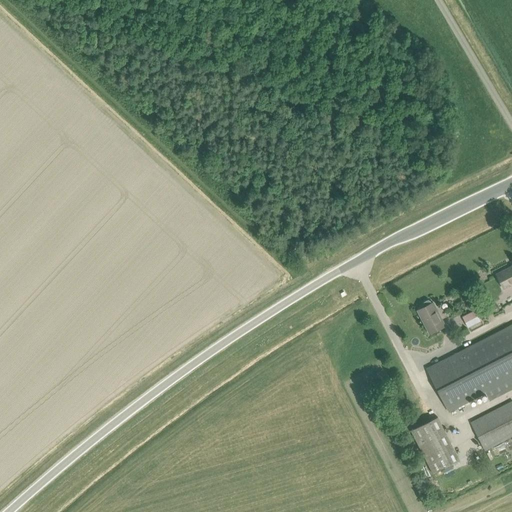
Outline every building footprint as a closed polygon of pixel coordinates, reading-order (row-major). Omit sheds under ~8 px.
[(503,289),(511,284),(511,266),(496,275),(503,289)] [(417,311),(418,311),(429,334),(445,326),(444,326),(432,304),(433,303),(431,304),(430,302),(428,301),(423,303),(422,306),(423,308),(417,311)] [(490,314),(493,319),(504,314),(502,308),(490,314)] [(462,317),(468,328),(480,322),(475,311),(462,317)] [(511,325),(427,369),(449,412),(511,379),(511,325)] [(511,402),(471,423),(485,451),(511,437),(511,402)] [(411,432),(433,475),(460,461),(438,418),(411,432)]
